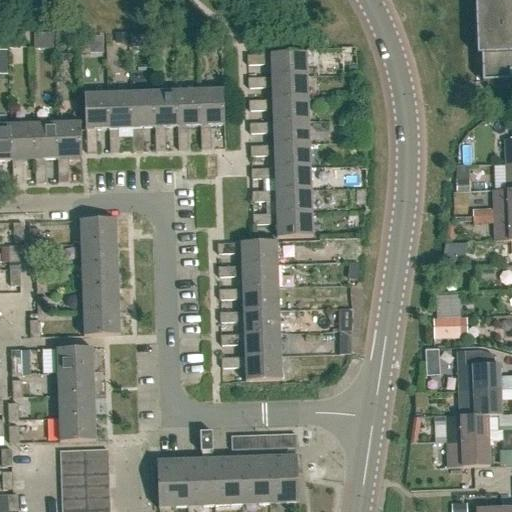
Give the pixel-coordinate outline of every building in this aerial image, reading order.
[(511,0),(479,0),(482,84),(511,83),(511,0)] [(104,42),(122,41),(121,27),(103,28),(104,42)] [(271,80),(308,79),(307,55),(270,56),(271,80)] [(248,67),(265,67),(264,57),(248,57),(248,67)] [(272,103),(309,102),(308,79),(271,80),(272,103)] [(249,90),(265,90),(265,80),(248,80),(249,90)] [(199,92),(200,128),(224,128),(224,127),(223,91),(199,92)] [(178,129),(200,128),(199,92),(176,93),(178,129)] [(132,131),(155,130),(153,93),(131,94),(132,131)] [(155,130),(178,129),(176,93),(153,93),(155,130)] [(132,131),(131,94),(108,95),(109,132),(110,155),(120,154),(119,131),(132,131)] [(85,132),(109,132),(108,95),(84,96),(85,132)] [(272,126),(309,124),(309,102),(272,103),(272,126)] [(249,113),(266,113),(266,103),(249,103),(249,113)] [(57,125),(58,161),(82,160),(80,124),(57,125)] [(273,148),(310,147),(309,124),(272,126),(273,148)] [(12,163),(35,162),(34,125),(11,126),(12,163)] [(35,162),(58,161),(57,125),(34,125),(35,162)] [(250,136),(267,135),(266,125),(250,125),(250,136)] [(0,163),(12,163),(11,126),(0,126),(0,163)] [(178,152),(188,152),(188,135),(178,136),(178,152)] [(201,151),(211,151),(210,135),(200,135),(201,151)] [(155,153),(165,153),(165,136),(155,136),(155,153)] [(133,154),(143,153),(142,137),(132,137),(133,154)] [(87,155),(97,155),(96,138),(86,139),(87,155)] [(274,171),(311,170),(310,147),(273,148),(274,171)] [(251,159),(252,159),(267,159),(267,148),(250,148),(251,159)] [(482,177),(481,159),(458,160),(459,178),(482,177)] [(485,159),(484,182),(496,182),(497,159),(485,159)] [(58,184),(68,184),(68,167),(58,168),(58,184)] [(36,185),(46,185),(45,168),(35,168),(36,185)] [(13,186),(23,185),(22,169),(12,169),(13,186)] [(275,194),(312,193),(311,170),(274,171),(275,194)] [(252,182),(268,181),(268,171),(251,171),(252,182)] [(511,192),(507,192),(507,191),(493,192),(494,218),(511,216),(511,192)] [(253,205),(269,204),(268,193),(252,194),(253,205)] [(276,217),(313,215),(312,193),(275,194),(276,217)] [(465,205),(466,219),(486,218),(484,203),(465,205)] [(313,215),(276,217),(276,241),(313,239),(313,215)] [(511,216),(494,218),(495,243),(511,242),(511,216)] [(253,227),(269,227),(269,217),(253,217),(253,227)] [(80,247),(117,246),(116,221),(79,223),(80,247)] [(13,242),(19,242),(23,242),(23,226),(13,226),(13,242)] [(30,248),(40,248),(39,231),(29,232),(30,248)] [(353,243),(341,243),(342,254),(353,254),(353,243)] [(241,269),(277,268),(277,244),(240,246),(241,269)] [(81,270),(118,269),(117,246),(80,247),(81,270)] [(217,257),(234,257),(234,247),(217,247),(217,257)] [(9,266),(20,266),(19,249),(9,249),(9,266)] [(30,271),(36,271),(41,270),(40,254),(30,254),(30,271)] [(242,292),(278,291),(277,268),(241,269),(242,292)] [(82,293),(119,291),(118,269),(81,270),(82,293)] [(218,280),(235,279),(235,269),(218,270),(218,280)] [(10,288),(21,288),(20,272),(10,272),(10,288)] [(37,294),(48,293),(47,276),(36,277),(37,294)] [(83,315),(119,314),(119,291),(82,293),(83,315)] [(243,315),(279,314),(278,291),(242,292),(243,315)] [(219,303),(235,302),(235,292),(219,292),(219,303)] [(38,317),(48,316),(48,299),(37,300),(38,317)] [(352,312),(340,311),(340,333),(351,334),(352,312)] [(119,314),(83,315),(83,339),(120,337),(119,314)] [(244,338),(280,336),(279,314),(243,315),(244,338)] [(220,326),(236,326),(236,315),(219,315),(220,326)] [(433,341),(459,340),(459,320),(433,321),(433,341)] [(30,340),(41,340),(40,322),(30,323),(30,340)] [(323,336),(324,350),(338,349),(337,335),(323,336)] [(244,361),(281,359),(280,336),(244,338),(244,361)] [(221,349),(237,348),(237,338),(220,338),(221,349)] [(57,376),(94,374),(93,350),(56,351),(57,376)] [(459,368),(459,393),(501,392),(500,366),(495,367),(494,357),(481,353),(458,354),(459,368)] [(281,359),(244,361),(245,384),(282,383),(281,359)] [(12,377),(22,376),(21,360),(11,361),(12,377)] [(221,371),(238,371),(238,361),(221,361),(221,371)] [(58,399),(94,397),(94,374),(57,376),(58,399)] [(12,400),(23,400),(22,383),(12,383),(12,400)] [(487,418),(501,418),(501,392),(459,393),(460,418),(460,419),(487,418)] [(59,421),(95,420),(94,397),(58,399),(59,421)] [(8,423),(18,422),(18,406),(8,406),(8,423)] [(488,443),(487,418),(460,419),(460,418),(446,419),(447,444),(488,443)] [(95,420),(59,421),(60,445),(96,443),(95,420)] [(9,446),(19,446),(18,429),(8,429),(9,446)] [(501,442),(511,441),(511,431),(501,432),(501,442)] [(200,454),(212,454),(211,434),(199,434),(200,453),(200,454)] [(511,441),(501,442),(501,453),(511,452),(511,441)] [(488,443),(447,444),(448,470),(489,469),(488,443)] [(1,470),(11,469),(11,453),(1,453),(1,470)] [(85,466),(109,465),(108,453),(85,454),(85,466)] [(61,467),(85,466),(85,454),(61,455),(61,467)] [(159,511),(299,506),(297,463),(157,468),(159,511)] [(85,478),(109,477),(109,465),(85,466),(85,478)] [(62,479),(85,478),(85,466),(61,467),(62,479)] [(2,492),(12,492),(12,475),(1,476),(2,492)] [(86,490),(110,489),(109,477),(85,478),(86,490)] [(62,490),(86,490),(85,478),(62,479),(62,490)] [(86,501),(110,500),(110,489),(86,490),(86,501)] [(63,502),(86,501),(86,490),(62,490),(63,502)] [(8,511),(17,511),(17,498),(8,498),(8,511)] [(86,511),(110,511),(110,500),(86,501),(86,511)] [(62,511),(86,511),(86,501),(63,502),(62,511)]
